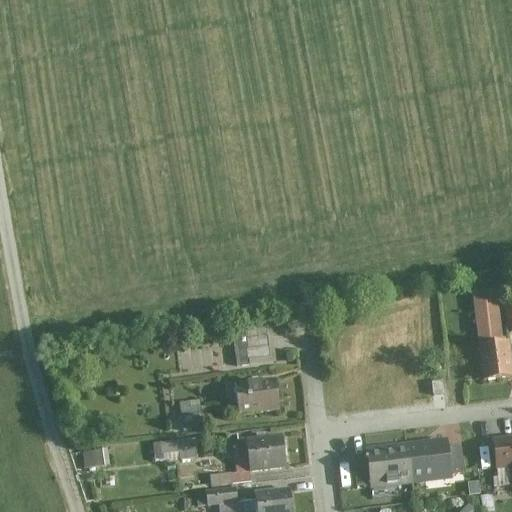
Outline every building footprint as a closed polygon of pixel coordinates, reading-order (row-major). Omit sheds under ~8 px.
[(498,290),(473,293),(483,383),(508,380),(498,290)] [(268,361),(268,331),(238,331),(238,361),(268,361)] [(277,382),(236,386),(239,418),(280,414),(277,382)] [(180,403),(185,430),(207,425),(202,399),(180,403)] [(206,473),(207,486),(249,482),(244,437),(232,438),(235,470),(206,473)] [(283,437),(247,442),(251,475),(287,470),(283,437)] [(511,438),(493,441),(497,473),(511,471),(511,482),(511,438)] [(157,461),(199,458),(198,439),(156,441),(157,461)] [(448,441),(407,446),(413,487),(453,482),(448,441)] [(413,487),(407,446),(365,452),(371,493),(413,487)] [(86,451),(86,466),(111,465),(110,449),(86,451)] [(236,490),(207,494),(209,509),(238,505),(236,490)] [(292,511),(290,491),(256,495),(258,511),(292,511)]
